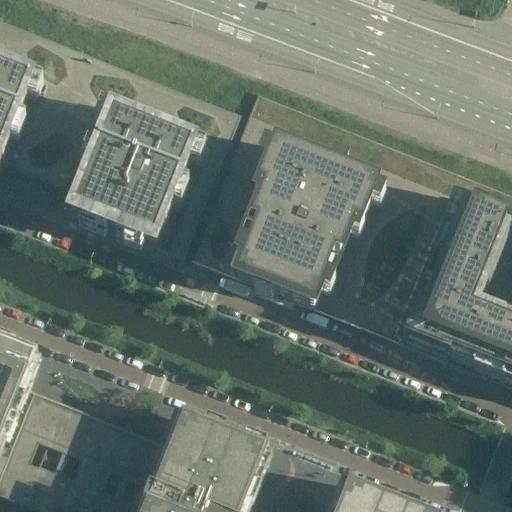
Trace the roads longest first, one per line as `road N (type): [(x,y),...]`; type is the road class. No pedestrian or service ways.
road 1 (residential): [(511,417),(0,212)]
road 2 (residential): [(484,511),(0,322)]
road 3 (primary): [(206,0),(511,116)]
road 4 (primary): [(511,76),(309,0)]
